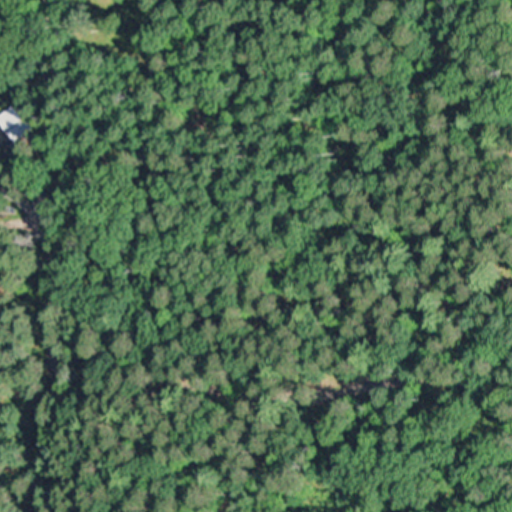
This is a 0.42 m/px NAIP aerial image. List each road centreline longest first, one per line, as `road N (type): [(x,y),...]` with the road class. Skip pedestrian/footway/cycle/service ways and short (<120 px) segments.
road 1 (residential): [(46,247),(54,382),(307,380)]
road 2 (residential): [(307,380),(310,0)]
road 3 (residential): [(511,390),(374,372),(307,380)]
